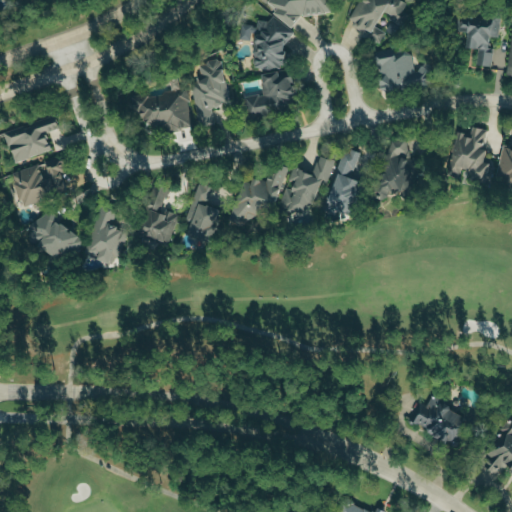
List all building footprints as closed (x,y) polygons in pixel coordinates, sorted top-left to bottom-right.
[(270,0),(272,18),(284,17),(285,26),(296,25),(295,15),(327,13),(326,0),(270,0)] [(356,0),(348,22),(369,30),(366,37),(380,43),(385,30),(373,26),(379,10),(390,14),(388,20),(399,24),(407,0),(356,0)] [(499,18),(462,14),(461,25),(462,25),(460,47),(477,49),(475,65),(489,67),(492,38),(497,38),(499,18)] [(282,70),(288,24),(269,21),(256,20),(255,25),(241,24),(239,39),(252,41),(249,65),(282,70)] [(410,54),(392,57),(391,49),(373,51),(379,90),(415,84),(410,54)] [(213,124),(211,105),(226,104),(221,60),(196,63),(198,82),(192,83),(197,126),(213,124)] [(258,74),(261,94),(245,96),(247,117),(279,113),(277,101),(296,98),(293,74),(285,75),(285,70),(258,74)] [(133,94),(132,110),(136,110),(135,123),(153,124),(153,125),(187,128),(190,89),(179,88),(179,79),(169,79),(168,96),(133,94)] [(12,162),(50,150),(44,132),(55,129),(52,117),(3,132),(12,162)] [(487,130),(470,126),(468,134),(455,131),(446,171),(456,173),(457,169),(469,172),(467,181),(487,185),(491,165),(480,162),(487,130)] [(408,140),(387,142),(388,159),(374,160),(378,195),(414,190),(408,140)] [(501,144),(495,176),(506,178),(504,189),(511,190),(511,146),(501,144)] [(362,154),(341,148),(323,206),(344,212),(362,154)] [(333,160),(317,155),(312,172),(291,166),(287,181),(291,183),(283,207),(305,214),(315,180),(326,183),(333,160)] [(64,192),(54,159),(9,173),(17,200),(24,198),(25,203),(64,192)] [(239,181),(230,221),(247,225),(250,212),(272,217),(282,169),(270,167),(267,181),(249,177),(247,183),(239,181)] [(181,233),(205,241),(216,210),(205,206),(211,189),(198,185),(181,233)] [(165,190),(148,186),(138,234),(143,235),(141,244),(157,248),(165,214),(160,213),(165,190)] [(85,250),(96,253),(94,258),(115,265),(126,229),(105,223),(110,206),(100,202),(85,250)] [(75,233),(40,217),(35,228),(30,225),(23,242),(54,256),(57,249),(66,253),(75,233)] [(408,425),(452,445),(465,417),(449,410),(452,403),(431,393),(426,404),(419,401),(408,425)] [(507,470),(511,472),(511,423),(504,419),(478,468),(486,471),(481,481),(497,489),(507,470)] [(383,511),(384,510),(339,501),(336,511),(383,511)]
